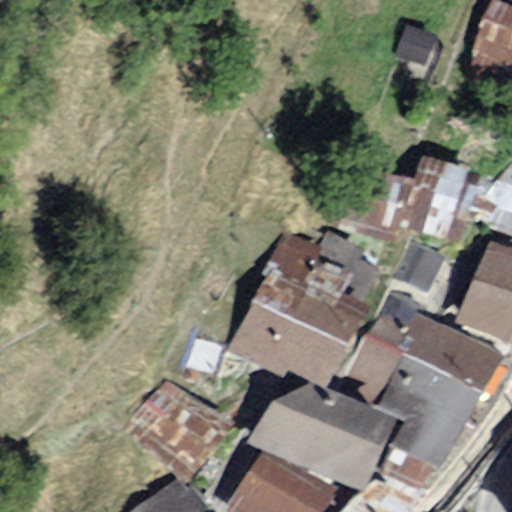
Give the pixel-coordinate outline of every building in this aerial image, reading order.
[(511,14),(500,10),(478,65),(511,79),(511,14)] [(425,188),(374,182),(365,240),(463,259),(480,183),(431,166),(425,188)] [(511,180),(489,218),(511,230),(511,180)] [(348,511),(353,502),(374,511),(385,511),(391,504),(405,511),(428,511),(446,485),(402,461),(414,434),(378,414),(417,364),(504,409),(511,393),(511,360),(401,302),(387,325),(360,310),(375,280),(296,239),(272,283),(281,286),(239,356),(320,401),(287,416),(260,454),(278,465),(238,511),(348,511)] [(511,256),(501,251),(467,327),(511,353),(511,256)] [(252,442),(175,384),(135,434),(216,493),(252,442)] [(207,511),(187,487),(152,511),(207,511)]
